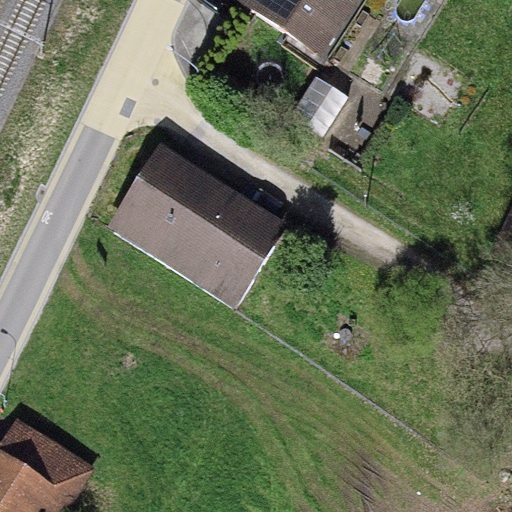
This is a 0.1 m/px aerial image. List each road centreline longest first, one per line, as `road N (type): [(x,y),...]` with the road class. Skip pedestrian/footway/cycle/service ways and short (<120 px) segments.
road 1 (track): [(122,81),(511,329)]
road 2 (tertiary): [(0,334),(159,0)]
